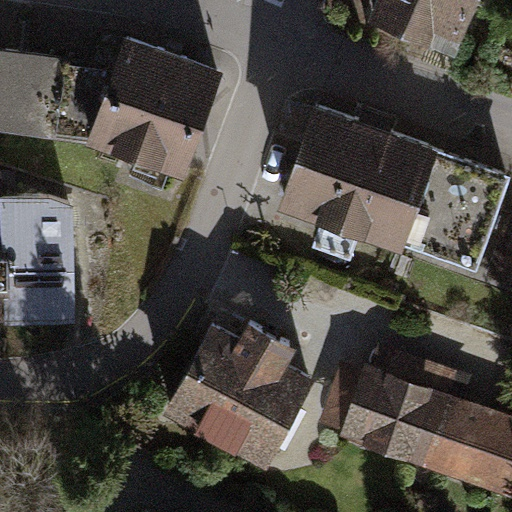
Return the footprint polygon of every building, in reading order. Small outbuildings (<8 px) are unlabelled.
[(361,0),(360,5),(447,39),(462,0),(361,0)] [(109,50),(0,36),(0,114),(89,126),(183,160),(218,65),(118,28),(109,50)] [(493,167),(293,101),(261,197),(307,213),(301,232),(341,245),(346,232),(459,269),(493,167)] [(0,170),(0,316),(72,314),(67,189),(7,191),(7,170),(0,170)] [(511,218),(509,218),(493,272),(511,277),(511,218)] [(224,337),(200,325),(159,404),(264,458),(304,378),(265,358),(274,339),(234,319),(224,337)] [(511,418),(359,362),(334,430),(511,494),(511,418)] [(169,511),(141,496),(132,511),(169,511)]
